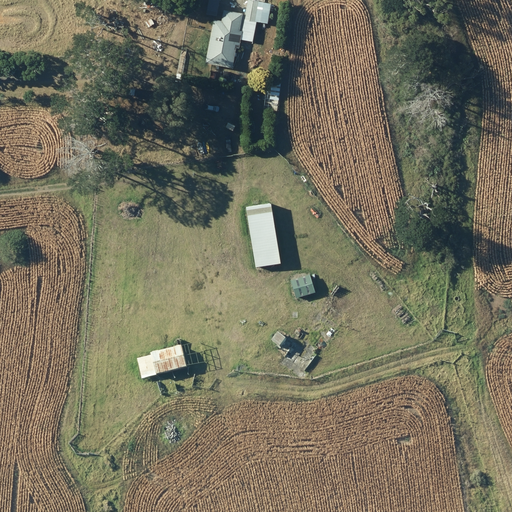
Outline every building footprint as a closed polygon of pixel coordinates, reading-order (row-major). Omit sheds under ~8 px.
[(256,22),(258,0),(246,0),(245,14),(221,11),(220,22),(210,21),(205,65),(233,69),(236,48),(240,49),(243,20),(256,22)] [(281,263),(269,201),(244,206),(255,268),(281,263)] [(315,292),(309,271),(291,276),(297,297),(315,292)] [(301,346),(290,362),(305,372),(316,356),(301,346)] [(182,347),(136,358),(142,380),(187,369),(182,347)]
